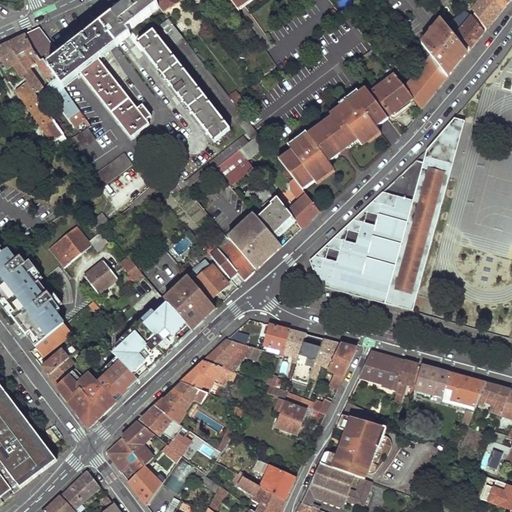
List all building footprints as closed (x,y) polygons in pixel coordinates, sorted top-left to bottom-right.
[(116,46),(118,48),(132,37),(129,33),(160,8),(153,0),(135,0),(102,27),(116,46)] [(153,0),(160,8),(163,12),(182,2),(180,0),(153,0)] [(236,9),(228,0),(222,0),(232,13),(236,9)] [(228,0),(236,9),(248,0),(228,0)] [(248,0),(236,9),(238,12),(255,0),(248,0)] [(343,9),(351,0),(340,0),(337,4),(343,9)] [(478,0),(474,5),(469,0),(464,0),(469,6),(471,9),(474,12),(487,29),(510,0),(478,0)] [(487,29),(474,12),(471,17),(484,33),(487,29)] [(470,50),(484,33),(471,17),(457,34),(470,50)] [(229,96),(169,20),(162,27),(176,46),(177,44),(253,140),(259,135),(237,107),(229,96)] [(441,20),(421,44),(427,51),(430,55),(447,78),(450,74),(467,53),(454,36),(443,22),(441,20)] [(38,29),(26,35),(29,40),(63,88),(80,74),(98,61),(109,52),(116,46),(102,27),(93,34),(60,58),(38,29)] [(230,132),(153,33),(138,45),(214,144),(230,132)] [(470,50),(457,34),(454,36),(467,53),(470,50)] [(25,79),(35,94),(43,89),(31,70),(38,65),(50,83),(48,88),(70,119),(80,112),(63,88),(29,40),(26,35),(17,39),(8,43),(29,76),(25,79)] [(0,47),(0,54),(9,70),(14,68),(22,80),(25,79),(29,76),(8,43),(0,47)] [(393,72),(396,76),(398,75),(396,72),(398,71),(377,43),(373,47),(393,72)] [(430,55),(427,51),(425,53),(423,55),(428,62),(405,89),(411,96),(421,110),(447,78),(430,55)] [(114,83),(98,61),(80,74),(132,141),(150,127),(146,122),(151,119),(142,107),(137,111),(119,89),(122,86),(118,80),(114,83)] [(396,76),(393,72),(390,76),(392,78),(373,93),(392,118),(393,118),(394,118),(410,106),(411,105),(410,103),(409,101),(408,100),(411,96),(405,89),(396,76)] [(65,145),(68,142),(35,94),(25,79),(22,80),(14,86),(57,150),(65,145)] [(262,96),(254,86),(248,91),(257,101),(262,96)] [(345,109),(367,139),(378,130),(373,124),(385,115),(367,90),(359,95),(357,93),(329,114),(332,118),(345,109)] [(235,91),(229,96),(237,107),(243,102),(235,91)] [(294,154),(281,163),(295,181),(300,188),(312,179),(314,181),(314,182),(324,175),(326,177),(334,170),(328,162),(326,159),(335,152),(338,150),(332,141),(338,137),(344,145),(346,144),(356,136),(358,139),(361,143),(367,139),(345,109),(332,118),(333,120),(321,129),(319,127),(290,149),(291,151),(294,154)] [(4,117),(19,139),(25,135),(11,113),(4,117)] [(456,119),(427,150),(423,163),(438,167),(451,170),(465,122),(456,119)] [(65,145),(73,157),(97,141),(89,129),(68,142),(65,145)] [(380,133),(378,130),(368,138),(370,141),(380,133)] [(249,143),(240,150),(252,166),(272,151),(259,135),(253,140),(249,143)] [(346,144),(348,147),(358,139),(356,136),(346,144)] [(332,141),(338,150),(344,145),(338,137),(332,141)] [(240,150),(249,143),(244,138),(180,188),(185,194),(216,169),(240,150)] [(35,164),(42,160),(36,150),(28,154),(35,164)] [(216,169),(230,187),(254,168),(252,166),(240,150),(216,169)] [(294,154),(291,151),(279,160),(281,163),(294,154)] [(326,159),(328,162),(337,155),(335,152),(326,159)] [(99,191),(134,165),(126,155),(91,180),(99,191)] [(438,167),(423,163),(419,180),(423,181),(419,197),(414,196),(413,201),(397,197),(394,208),(381,204),(377,215),(375,226),(364,223),(361,223),(358,234),(355,245),(344,242),(342,241),(338,252),(336,263),(325,260),(323,259),(320,270),(312,267),(319,287),(413,312),(417,296),(412,294),(415,284),(420,285),(423,274),(418,273),(421,262),(426,264),(429,252),(424,251),(427,241),(432,242),(435,230),(430,229),(433,219),(438,220),(441,209),(436,207),(439,197),(444,198),(447,187),(442,186),(445,175),(436,172),(438,167)] [(451,170),(438,167),(436,172),(445,175),(442,186),(447,187),(451,170)] [(173,180),(178,185),(184,180),(174,169),(131,207),(132,208),(135,213),(173,180)] [(300,188),(302,190),(314,181),(312,179),(300,188)] [(320,213),(306,195),(302,190),(300,188),(295,181),(292,184),(289,188),(300,201),(288,212),(302,230),(311,221),(320,213)] [(310,261),(312,267),(320,270),(323,259),(325,260),(328,249),(338,252),(342,241),(344,242),(347,231),(358,234),(361,223),(364,223),(367,213),(377,215),(381,204),(394,208),(397,197),(382,192),(381,192),(378,195),(310,261)] [(288,212),(283,205),(279,200),(273,204),(271,205),(269,203),(263,209),(265,213),(258,218),(283,247),(292,239),(302,230),(288,212)] [(90,219),(83,211),(77,217),(83,225),(90,219)] [(101,232),(111,224),(104,215),(93,223),(101,232)] [(233,235),(229,239),(230,241),(256,272),(264,265),(283,247),(258,218),(255,215),(251,219),(233,235)] [(250,217),(231,234),(233,235),(251,219),(250,217)] [(62,265),(90,244),(78,229),(63,240),(50,250),(62,265)] [(325,235),(328,238),(335,232),(332,229),(325,235)] [(102,235),(101,233),(91,242),(92,243),(102,235)] [(216,253),(200,233),(195,237),(209,254),(212,252),(214,254),(216,253)] [(102,235),(92,243),(99,252),(110,244),(102,235)] [(178,257),(192,246),(185,237),(171,248),(178,257)] [(256,272),(230,241),(219,251),(238,273),(245,283),(256,272)] [(90,244),(62,265),(65,269),(93,247),(90,244)] [(0,257),(0,298),(36,346),(66,324),(10,250),(5,254),(0,257)] [(238,273),(219,251),(216,253),(214,254),(212,252),(209,254),(211,257),(230,280),(238,273)] [(145,276),(130,258),(123,264),(138,282),(145,276)] [(191,280),(194,283),(211,269),(205,262),(187,276),(191,280)] [(105,263),(86,278),(99,296),(118,280),(105,263)] [(194,283),(210,303),(229,287),(213,267),(211,269),(194,283)] [(238,273),(230,280),(232,282),(239,276),(238,273)] [(191,280),(166,301),(170,305),(195,332),(204,322),(216,310),(210,303),(194,283),(191,280)] [(103,311),(95,302),(92,304),(99,314),(103,311)] [(152,317),(150,315),(111,352),(117,358),(139,383),(161,364),(195,332),(170,305),(159,315),(152,317)] [(66,324),(36,346),(44,356),(73,333),(66,324)] [(290,331),(271,326),(266,347),(265,352),(282,358),(284,353),(290,331)] [(251,336),(237,331),(227,340),(248,347),(251,336)] [(284,353),(300,358),(306,335),(298,333),(290,331),(284,353)] [(308,385),(311,376),(323,340),(315,338),(306,335),(300,358),(299,362),(298,365),(294,381),(308,385)] [(204,362),(231,372),(235,366),(236,366),(243,357),(245,358),(249,352),(255,354),(258,354),(259,351),(248,347),(227,340),(215,351),(204,362)] [(323,340),(311,376),(316,378),(321,366),(329,370),(341,345),(332,342),(323,340)] [(341,345),(329,370),(336,374),(331,386),(338,389),(357,349),(341,345)] [(63,357),(67,361),(76,353),(78,351),(74,347),(63,357)] [(255,354),(249,352),(245,358),(255,362),(258,354),(255,354)] [(76,353),(67,361),(69,364),(78,356),(76,353)] [(49,376),(67,361),(63,357),(60,354),(46,366),(43,363),(41,365),(49,376)] [(372,354),(361,377),(387,385),(386,388),(397,391),(405,362),(388,358),(372,354)] [(105,378),(100,383),(113,398),(118,403),(139,383),(117,358),(101,373),(105,378)] [(58,388),(76,372),(69,364),(67,361),(49,376),(54,382),(58,388)] [(181,383),(207,394),(211,388),(209,387),(212,381),(222,385),(225,380),(231,382),(235,373),(231,372),(204,362),(193,372),(181,383)] [(397,391),(394,402),(401,403),(406,386),(411,387),(417,366),(413,365),(405,362),(397,391)] [(445,389),(448,374),(435,371),(421,367),(415,391),(431,396),(442,399),(445,389)] [(76,372),(58,388),(68,402),(87,426),(94,426),(104,417),(118,403),(113,398),(100,383),(93,375),(87,380),(79,370),(76,372)] [(445,389),(480,398),(486,385),(467,379),(448,374),(445,389)] [(277,378),(269,375),(265,385),(274,389),(274,388),(277,378)] [(305,392),(308,385),(294,381),(292,388),(305,392)] [(164,399),(185,413),(193,400),(200,405),(207,394),(181,383),(173,391),(164,399)] [(486,385),(480,398),(487,400),(495,402),(493,407),(491,413),(500,416),(511,391),(498,388),(486,385)] [(0,388),(0,398),(48,463),(53,459),(0,388)] [(290,394),(274,388),(274,389),(272,395),(274,396),(280,398),(285,400),(288,401),(289,395),(290,394)] [(480,398),(445,389),(442,399),(468,406),(463,424),(468,425),(470,421),(473,413),(476,406),(480,398)] [(511,391),(500,416),(511,418),(511,391)] [(301,406),(303,400),(289,395),(288,401),(301,406)] [(0,500),(1,500),(8,494),(11,492),(10,491),(48,463),(0,398),(0,500)] [(480,398),(476,406),(482,408),(484,405),(487,400),(480,398)] [(173,419),(179,424),(185,413),(164,399),(159,403),(155,407),(173,419)] [(288,401),(285,400),(283,403),(279,402),(279,403),(276,411),(283,413),(277,429),(297,437),(306,412),(287,405),(288,401)] [(314,404),(303,400),(301,406),(311,410),(314,404)] [(344,417),(361,422),(365,412),(348,404),(343,417),(344,417)] [(245,410),(235,406),(232,413),(241,417),(245,410)] [(146,415),(140,421),(160,436),(173,419),(155,407),(146,415)] [(361,422),(369,424),(372,415),(365,412),(361,422)] [(330,454),(325,466),(337,471),(354,477),(360,480),(361,480),(365,481),(377,449),(380,450),(387,429),(386,429),(361,422),(344,417),(339,429),(347,432),(344,439),(344,441),(344,442),(343,444),(344,446),(345,447),(346,448),(350,449),(348,454),(340,450),(338,456),(330,454)] [(470,421),(468,425),(493,433),(495,428),(470,421)] [(121,439),(143,468),(154,458),(142,446),(154,435),(138,423),(129,431),(121,439)] [(229,444),(235,431),(228,428),(222,440),(229,444)] [(492,441),(501,444),(504,437),(497,434),(493,433),(490,440),(492,441)] [(117,468),(128,483),(143,468),(121,439),(105,453),(117,468)] [(340,450),(348,454),(350,449),(346,448),(345,447),(344,446),(343,444),(344,442),(344,441),(344,439),(340,450)] [(229,444),(222,440),(217,451),(221,454),(227,448),(228,446),(229,444)] [(511,448),(501,444),(492,441),(489,450),(502,454),(509,457),(508,461),(506,464),(511,465),(511,448)] [(167,446),(161,451),(177,464),(182,457),(172,450),(167,446)] [(221,454),(220,455),(224,457),(227,454),(229,454),(232,450),(227,448),(221,454)] [(221,454),(217,451),(212,456),(214,457),(213,460),(216,462),(218,458),(220,455),(221,454)] [(330,454),(326,452),(320,464),(325,466),(330,454)] [(237,473),(237,474),(240,469),(223,459),(222,460),(218,458),(216,462),(237,473)] [(56,463),(53,459),(48,463),(10,491),(11,492),(13,495),(56,463)] [(176,494),(194,470),(182,462),(164,486),(176,494)] [(261,487),(286,501),(296,479),(260,462),(258,466),(267,471),(261,487)] [(315,475),(332,482),(337,471),(325,466),(320,464),(315,475)] [(146,506),(165,481),(159,476),(154,480),(143,468),(128,483),(137,495),(146,506)] [(197,469),(192,477),(216,495),(221,487),(206,475),(197,469)] [(332,482),(315,475),(306,493),(308,494),(307,496),(314,499),(343,509),(345,502),(363,509),(369,492),(357,487),(355,493),(349,491),(354,477),(337,471),(332,482)] [(62,496),(78,511),(100,488),(88,472),(85,472),(73,484),(62,496)] [(280,511),(286,501),(261,487),(237,474),(237,473),(233,481),(239,484),(238,487),(255,497),(253,500),(261,506),(257,511),(280,511)] [(361,480),(360,480),(357,487),(369,492),(372,484),(365,481),(361,480)] [(229,493),(221,487),(216,495),(214,499),(220,504),(229,493)] [(308,494),(306,493),(301,503),(305,502),(313,505),(314,499),(307,496),(308,494)] [(8,494),(1,500),(4,504),(11,498),(8,494)] [(55,503),(49,509),(52,511),(76,511),(78,511),(62,496),(55,503)] [(113,505),(106,496),(104,498),(105,500),(105,501),(110,507),(113,505)] [(213,511),(220,504),(214,499),(209,509),(212,511),(213,511)] [(320,508),(313,505),(305,502),(301,503),(301,504),(319,511),(320,508)] [(186,511),(189,508),(179,503),(174,511),(186,511)]
